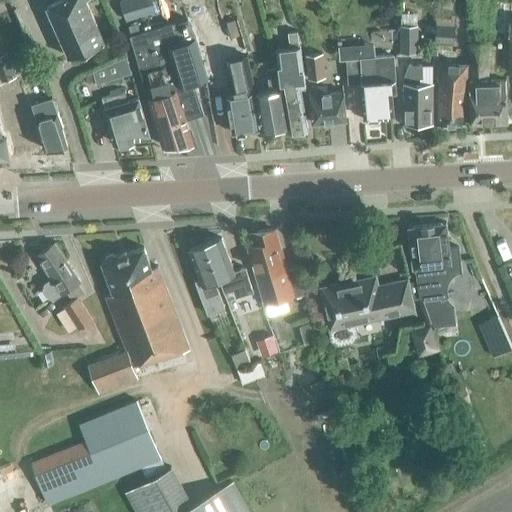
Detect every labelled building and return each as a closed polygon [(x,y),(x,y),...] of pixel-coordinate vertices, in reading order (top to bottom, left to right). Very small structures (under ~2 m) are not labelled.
[(59,0),(47,6),(69,57),(94,46),(104,42),(85,0),(59,0)] [(152,0),(124,0),(120,1),(125,20),(156,11),(152,0)] [(511,3),(495,3),(495,33),(497,35),(511,35),(510,66),(511,69),(511,3)] [(452,15),(452,18),(437,17),(435,43),(454,45),(456,15),(452,15)] [(235,20),(226,22),(231,37),(239,35),(235,20)] [(179,39),(173,24),(130,34),(138,61),(147,93),(163,144),(163,145),(193,143),(193,142),(180,102),(199,97),(193,81),(208,77),(195,34),(179,39)] [(402,55),(417,55),(417,26),(402,25),(402,55)] [(281,83),(289,126),(290,130),(308,129),(308,127),(301,88),(306,87),(300,45),(299,45),(297,31),(288,32),(290,47),(277,48),(281,83)] [(470,34),(470,51),(469,64),(468,73),(488,75),(490,52),(490,35),(470,34)] [(0,53),(0,77),(2,82),(16,76),(7,51),(0,53)] [(326,77),(323,54),(307,56),(309,79),(326,77)] [(375,56),(360,58),(360,59),(362,83),(365,118),(367,117),(370,121),(370,122),(379,121),(381,116),(394,115),(392,92),(396,92),(395,80),(395,75),(394,61),(393,55),(375,56)] [(231,59),(232,68),(234,81),(236,81),(239,95),(228,97),(233,132),(236,132),(239,135),(245,134),(248,131),(259,129),(252,93),(251,88),(256,87),(251,64),(250,64),(249,56),(231,59)] [(128,57),(94,71),(97,80),(131,70),(128,57)] [(360,59),(347,60),(348,84),(362,83),(360,59)] [(465,124),(468,64),(440,63),(438,125),(465,124)] [(404,82),(404,122),(433,121),(433,82),(426,82),(426,75),(423,75),(422,65),(409,65),(403,80),(404,82)] [(289,126),(281,83),(277,67),(267,69),(270,86),(275,86),(276,90),(256,93),(262,129),(265,129),(268,131),(275,130),(277,127),(289,126)] [(471,122),(508,121),(506,80),(470,81),(471,122)] [(312,123),(346,120),(344,91),(327,92),(327,86),(310,87),(312,123)] [(149,135),(149,134),(139,98),(128,101),(125,90),(102,97),(105,107),(104,108),(114,142),(114,143),(134,141),(134,140),(133,136),(149,135)] [(23,92),(0,105),(0,108),(19,157),(47,154),(47,153),(45,149),(44,147),(39,133),(23,92)] [(39,100),(31,103),(46,144),(44,147),(45,149),(54,149),(57,151),(62,150),(64,149),(68,147),(62,127),(63,126),(58,112),(52,95),(39,100)] [(0,159),(9,159),(6,139),(2,139),(0,129),(0,159)] [(446,222),(408,227),(413,268),(416,268),(418,297),(420,298),(420,299),(418,300),(425,324),(432,322),(450,320),(448,309),(441,303),(439,298),(443,296),(442,290),(442,284),(445,278),(451,271),(459,268),(457,247),(449,248),(446,222)] [(286,268),(274,229),(251,231),(255,245),(248,246),(266,306),(289,299),(280,270),(286,268)] [(222,237),(205,243),(219,278),(229,273),(236,296),(253,291),(246,267),(235,272),(222,237)] [(55,242),(37,254),(52,278),(44,283),(44,289),(49,297),(54,298),(67,290),(72,300),(64,305),(80,328),(92,320),(78,297),(85,292),(79,282),(81,281),(55,242)] [(226,308),(214,280),(219,278),(205,243),(189,249),(201,279),(196,281),(208,315),(226,308)] [(173,355),(191,350),(158,265),(152,267),(144,247),(118,256),(112,254),(107,256),(104,261),(102,262),(113,292),(106,295),(127,350),(88,365),(99,392),(138,377),(135,364),(172,354),(173,355)] [(352,322),(413,309),(407,281),(377,287),(375,278),(340,285),(338,284),(330,286),(328,288),(324,289),(327,304),(325,306),(326,309),(328,311),(332,329),(331,331),(333,340),(339,344),(353,341),(357,335),(355,326),(353,325),(352,322)] [(497,315),(479,323),(493,356),(511,348),(497,315)] [(409,330),(418,357),(440,350),(432,323),(409,330)] [(272,336),(260,340),(266,355),(277,351),(272,336)] [(465,388),(455,391),(460,404),(469,401),(465,388)] [(48,503),(161,458),(137,400),(114,409),(115,412),(81,425),(87,440),(32,463),(48,503)] [(250,511),(234,480),(181,508),(161,471),(124,491),(135,511),(250,511)]
